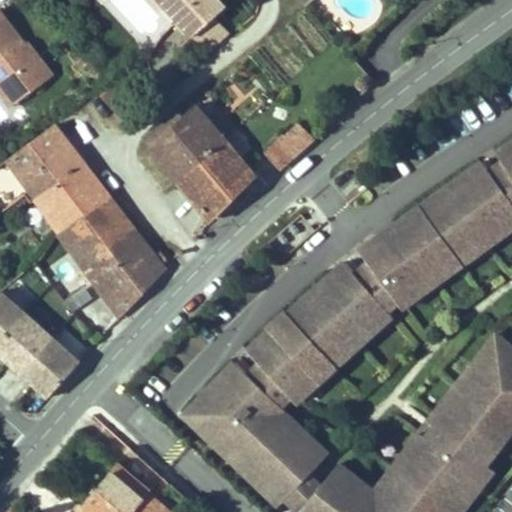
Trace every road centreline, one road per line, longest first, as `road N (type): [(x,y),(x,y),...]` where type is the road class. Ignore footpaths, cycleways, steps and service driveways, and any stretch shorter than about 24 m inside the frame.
road 1 (residential): [(511,0),(373,112),(37,447)]
road 2 (track): [(213,267),(121,150),(267,0)]
